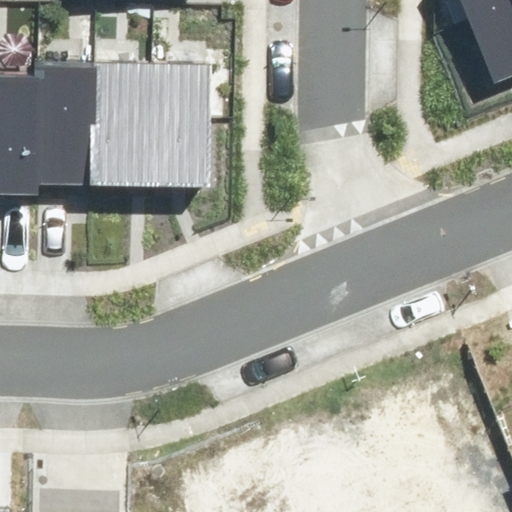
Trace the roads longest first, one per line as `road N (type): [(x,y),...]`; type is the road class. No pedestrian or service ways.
road 1 (residential): [(72,342),(155,329),(369,247)]
road 2 (residential): [(335,0),(333,84),(346,184),(369,247)]
road 3 (residential): [(72,342),(71,511)]
road 4 (residential): [(369,247),(511,193)]
